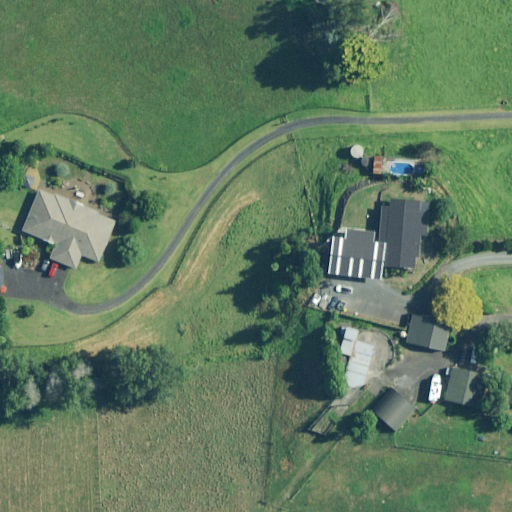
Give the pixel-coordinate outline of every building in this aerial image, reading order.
[(379,172),(380,156),(358,154),(358,165),(368,166),(368,172),(379,172)] [(19,230),(51,243),(46,257),(73,268),(78,255),(96,262),(113,219),(37,188),(19,230)] [(426,213),(420,212),(421,201),(386,199),(381,263),(416,266),(419,233),(424,234),(426,213)] [(340,237),(326,236),(323,272),(377,277),(380,241),(371,240),(372,229),(341,227),(340,237)] [(448,321),(410,312),(403,341),(442,350),(448,321)] [(355,331),(340,326),(335,351),(346,354),(341,378),(343,384),(349,387),(362,383),(372,346),(353,340),(355,331)] [(478,372),(448,366),(441,399),(472,405),(478,372)] [(511,377),(504,376),(500,401),(511,403),(511,377)] [(414,411),(388,388),(367,410),(393,434),(414,411)]
